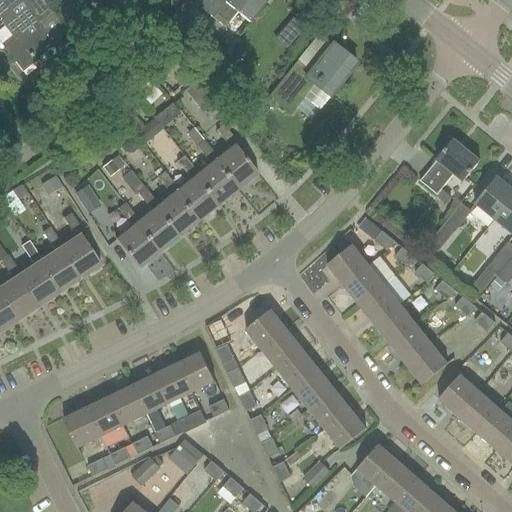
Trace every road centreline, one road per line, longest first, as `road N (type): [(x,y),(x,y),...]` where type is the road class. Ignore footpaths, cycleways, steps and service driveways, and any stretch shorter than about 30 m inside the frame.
road 1 (residential): [(507,511),(359,368),(283,260)]
road 2 (residential): [(14,407),(283,260)]
road 3 (residential): [(283,260),(379,166),(474,49)]
